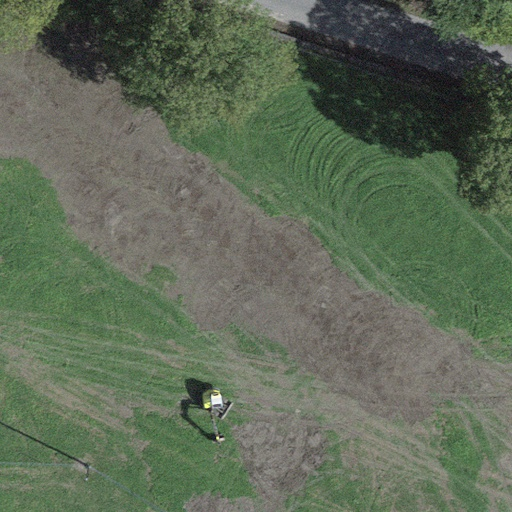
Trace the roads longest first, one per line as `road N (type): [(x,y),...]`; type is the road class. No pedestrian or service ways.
road 1 (tertiary): [(276,0),(511,69)]
road 2 (track): [(511,14),(327,16)]
